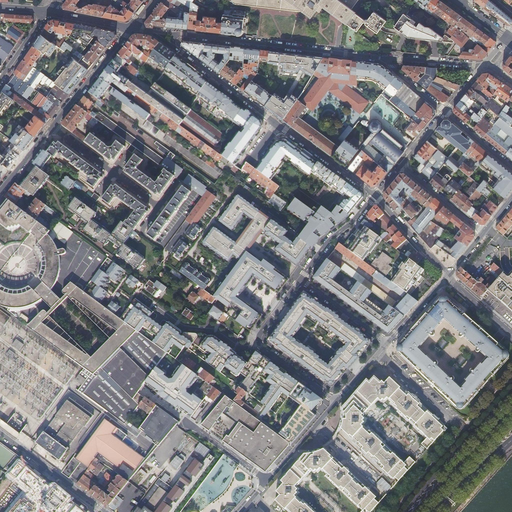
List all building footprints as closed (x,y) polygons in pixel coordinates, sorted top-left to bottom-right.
[(79,0),(66,0),(63,5),(64,9),(68,9),(76,11),(89,4),(87,1),(80,4),(79,5),(77,3),(79,0)] [(92,14),(103,16),(111,4),(113,1),(113,0),(105,0),(104,3),(104,5),(95,4),(94,4),(94,5),(93,5),(92,5),(91,4),(89,4),(76,11),(92,14)] [(128,19),(134,12),(121,4),(116,0),(115,0),(113,0),(113,1),(119,5),(119,6),(122,9),(121,11),(117,8),(117,9),(115,7),(116,5),(114,4),(113,5),(113,6),(111,4),(103,16),(118,19),(125,20),(127,19),(128,19)] [(115,0),(116,0),(131,0),(130,3),(126,0),(125,2),(123,0),(121,4),(134,12),(136,10),(143,1),(143,0),(115,0)] [(162,0),(161,2),(169,7),(170,8),(176,13),(179,10),(179,9),(174,5),(176,2),(175,2),(176,0),(162,0)] [(231,0),(231,1),(235,4),(300,11),(301,10),(311,17),(320,5),(343,22),(347,24),(355,13),(356,12),(351,9),(358,0),(231,0)] [(426,6),(430,0),(411,0),(415,3),(423,9),(426,6)] [(429,10),(427,12),(430,14),(433,11),(440,1),(439,0),(430,0),(426,6),(429,8),(428,9),(429,10)] [(489,0),(488,0),(485,4),(511,24),(511,22),(511,18),(507,14),(496,5),(489,0)] [(440,1),(433,11),(454,26),(462,16),(460,15),(457,13),(446,5),(440,1)] [(163,17),(167,19),(166,26),(179,28),(187,29),(189,13),(185,12),(183,11),(179,10),(176,13),(170,8),(166,13),(165,13),(169,7),(161,2),(160,3),(154,11),(153,12),(160,16),(163,17)] [(511,24),(485,4),(483,7),(489,11),(501,20),(507,25),(511,24)] [(189,13),(187,29),(192,29),(196,30),(197,20),(198,13),(189,8),(189,13)] [(222,22),(221,32),(228,33),(236,34),(236,33),(238,34),(239,33),(240,33),(241,33),(241,32),(242,32),(242,31),(242,28),(243,28),(245,11),(231,9),(231,15),(223,14),(222,22)] [(357,31),(363,23),(366,22),(365,23),(365,25),(367,26),(368,25),(367,26),(372,30),(372,32),(374,32),(374,33),(375,33),(376,32),(377,33),(386,21),(374,11),(368,19),(363,20),(355,13),(347,24),(348,25),(355,30),(358,33),(360,34),(360,33),(357,31)] [(166,29),(166,26),(167,19),(163,17),(163,19),(160,18),(160,16),(153,12),(145,22),(146,24),(147,27),(153,27),(153,25),(155,25),(160,25),(164,26),(164,28),(166,29)] [(32,19),(31,16),(11,14),(0,14),(0,15),(0,31),(16,42),(23,32),(18,28),(18,22),(30,23),(32,19)] [(416,23),(406,15),(406,16),(404,14),(394,27),(408,37),(453,43),(454,41),(450,38),(445,34),(443,37),(429,27),(426,27),(420,23),(417,26),(414,24),(416,23)] [(197,20),(196,30),(203,30),(214,32),(221,32),(222,22),(217,22),(218,21),(216,21),(216,17),(204,16),(203,20),(202,20),(197,20)] [(450,28),(445,34),(450,38),(451,36),(454,31),(462,37),(465,34),(465,33),(457,27),(458,26),(468,33),(467,35),(469,37),(471,39),(472,38),(473,39),(473,40),(477,43),(479,41),(482,44),(482,43),(484,44),(482,47),(487,52),(496,41),(478,28),(462,16),(454,26),(452,30),(450,28)] [(50,21),(40,34),(51,42),(56,36),(54,34),(54,31),(56,31),(55,32),(56,34),(59,34),(58,36),(59,37),(63,37),(64,34),(66,34),(68,35),(68,36),(69,36),(73,29),(74,23),(60,21),(53,19),(50,21)] [(85,26),(74,23),(73,29),(69,36),(65,42),(69,45),(71,46),(79,35),(84,39),(81,44),(85,47),(93,38),(93,37),(90,35),(96,28),(85,26)] [(440,31),(445,34),(450,28),(445,24),(440,31)] [(97,41),(106,47),(110,42),(116,34),(114,31),(101,29),(96,28),(90,35),(93,37),(95,35),(98,36),(98,38),(99,39),(97,41)] [(13,48),(14,46),(16,42),(0,31),(0,64),(1,65),(10,52),(13,48)] [(451,36),(450,38),(454,41),(457,44),(462,37),(454,31),(451,36)] [(36,40),(33,45),(38,49),(42,52),(43,53),(44,53),(46,51),(50,54),(56,46),(54,44),(51,42),(40,34),(36,40)] [(467,35),(465,34),(462,37),(457,44),(454,45),(460,49),(459,50),(463,52),(460,56),(460,57),(473,58),(482,59),(483,57),(487,52),(482,47),(478,44),(474,49),(468,48),(464,45),(469,37),(467,35)] [(151,38),(148,36),(142,35),(136,35),(132,36),(128,42),(148,57),(159,43),(151,38)] [(56,46),(59,48),(64,41),(64,42),(66,39),(64,37),(63,37),(59,43),(56,41),(54,44),(56,46)] [(64,41),(59,48),(64,52),(66,48),(79,58),(77,60),(77,61),(78,62),(85,67),(87,68),(88,69),(90,66),(93,63),(85,57),(84,57),(83,56),(82,55),(80,54),(71,46),(69,45),(65,42),(64,42),(64,41)] [(97,41),(85,57),(93,63),(100,54),(106,47),(97,41)] [(196,55),(199,57),(203,52),(204,51),(204,50),(205,43),(182,41),(181,44),(196,55)] [(122,49),(117,55),(138,71),(140,68),(129,60),(129,58),(133,53),(145,62),(148,57),(128,42),(122,49)] [(159,43),(148,57),(150,59),(154,62),(159,65),(160,66),(162,68),(165,70),(175,55),(169,50),(159,43)] [(204,61),(219,72),(227,62),(228,61),(229,59),(231,46),(214,44),(205,43),(204,50),(208,51),(208,53),(206,55),(203,52),(199,57),(204,61)] [(27,53),(23,60),(32,66),(33,64),(35,66),(37,64),(34,62),(37,59),(38,59),(39,58),(38,57),(42,52),(38,49),(33,45),(27,53)] [(243,58),(245,48),(239,47),(231,46),(229,59),(234,59),(234,55),(240,56),(239,60),(243,60),(243,58)] [(259,60),(260,50),(256,49),(245,48),(243,58),(249,59),(248,64),(243,64),(243,65),(243,67),(257,73),(258,73),(258,67),(259,60)] [(269,51),(260,50),(259,60),(268,61),(269,51)] [(314,74),(324,57),(269,51),(268,61),(268,63),(279,64),(278,70),(282,70),(282,71),(303,74),(304,71),(312,76),(314,74)] [(138,71),(117,55),(114,59),(113,60),(122,66),(134,75),(138,71)] [(165,70),(163,72),(169,77),(172,74),(183,82),(183,83),(198,94),(207,82),(201,78),(203,75),(193,69),(191,67),(175,55),(165,70)] [(511,55),(510,56),(503,65),(503,69),(510,74),(511,75),(511,55)] [(298,99),(293,105),(283,119),(288,123),(313,142),(331,155),(339,147),(338,146),(298,117),(302,112),(306,106),(309,108),(313,110),(328,90),(357,111),(358,111),(358,112),(359,112),(359,111),(360,111),(361,110),(362,109),(363,109),(363,108),(364,107),(365,106),(365,105),(366,104),(366,103),(367,102),(367,101),(366,101),(366,100),(365,99),(352,89),(352,84),(357,85),(357,79),(357,77),(357,61),(353,60),(347,60),(340,59),(330,58),(327,57),(324,57),(317,69),(314,74),(320,77),(302,102),(298,99)] [(72,58),(64,66),(66,68),(69,64),(73,59),(72,58)] [(60,75),(53,83),(56,84),(60,87),(68,94),(71,90),(76,84),(79,80),(83,76),(82,74),(87,68),(85,67),(78,62),(77,61),(73,59),(69,64),(66,68),(64,66),(63,65),(57,73),(60,75)] [(13,74),(34,89),(37,84),(38,84),(41,80),(52,88),(56,84),(53,83),(34,68),(32,66),(23,60),(20,63),(15,70),(13,74)] [(122,66),(113,60),(112,62),(104,71),(115,79),(117,80),(179,125),(183,120),(137,87),(117,72),(122,66)] [(373,63),(357,61),(357,77),(371,78),(378,82),(386,88),(396,76),(383,65),(380,64),(377,63),(373,63)] [(227,62),(219,72),(222,75),(231,81),(236,73),(231,69),(232,68),(231,67),(231,68),(230,67),(229,68),(226,65),(228,63),(227,62)] [(252,80),(257,73),(243,67),(243,65),(242,65),(236,73),(231,81),(236,85),(243,75),(244,73),(249,76),(247,79),(240,88),(244,90),(252,80)] [(425,72),(426,67),(415,66),(403,65),(402,68),(418,81),(421,78),(418,76),(421,72),(425,72)] [(431,67),(426,67),(425,72),(425,74),(421,78),(418,81),(427,89),(430,85),(435,88),(441,92),(443,84),(444,80),(437,77),(437,71),(437,68),(431,67)] [(115,79),(104,71),(101,75),(99,78),(110,85),(112,82),(129,96),(130,95),(131,96),(132,95),(134,96),(134,97),(136,101),(152,112),(154,113),(155,112),(160,116),(159,117),(168,124),(168,126),(217,161),(220,160),(232,168),(231,169),(235,172),(238,168),(234,165),(230,163),(230,162),(221,155),(213,149),(212,150),(179,125),(117,80),(116,82),(114,80),(113,80),(115,79)] [(487,90),(493,95),(494,93),(502,82),(494,77),(488,73),(482,74),(480,76),(476,81),(486,89),(489,85),(490,86),(487,90)] [(10,79),(6,84),(11,87),(11,88),(17,92),(19,94),(40,109),(50,116),(52,113),(58,106),(49,100),(47,99),(34,89),(13,74),(10,79)] [(398,78),(396,76),(386,88),(385,89),(393,96),(394,94),(403,83),(398,78)] [(119,115),(134,125),(135,123),(105,101),(104,102),(99,98),(109,85),(110,85),(99,78),(93,85),(88,92),(98,99),(103,103),(113,111),(119,115)] [(41,80),(38,84),(50,93),(53,95),(62,102),(63,100),(65,98),(56,91),(52,88),(41,80)] [(265,105),(272,95),(271,94),(269,93),(268,92),(264,90),(264,89),(264,88),(264,87),(263,87),(262,87),(261,87),(260,86),(256,83),(254,82),(253,81),(252,80),(244,90),(251,96),(264,106),(265,105)] [(459,85),(444,80),(443,84),(456,90),(459,85)] [(481,91),(491,98),(493,95),(487,90),(486,89),(476,81),(474,84),(471,87),(481,96),(483,94),(481,92),(481,91)] [(231,117),(234,119),(242,109),(225,96),(223,94),(207,82),(198,94),(197,96),(203,101),(204,102),(208,105),(210,106),(207,110),(216,117),(216,116),(218,113),(220,114),(225,117),(226,117),(226,116),(230,119),(231,117)] [(502,82),(494,93),(495,94),(496,93),(507,102),(511,95),(511,89),(504,84),(502,82)] [(155,83),(151,88),(187,114),(190,110),(188,108),(177,100),(171,95),(156,84),(155,83)] [(405,84),(403,83),(394,94),(402,101),(411,90),(405,84)] [(4,87),(1,91),(13,100),(21,106),(35,115),(45,123),(47,119),(50,116),(40,109),(38,111),(19,98),(9,90),(11,88),(11,87),(6,84),(4,87)] [(138,85),(137,87),(183,120),(184,119),(150,94),(152,91),(186,116),(187,114),(151,88),(148,92),(138,85)] [(446,101),(449,97),(446,95),(441,92),(435,88),(430,85),(427,89),(442,102),(446,102),(446,101)] [(60,87),(56,91),(65,98),(66,96),(68,94),(60,87)] [(486,105),(488,102),(481,96),(471,87),(467,92),(466,94),(473,100),(476,97),(483,104),(481,107),(482,108),(487,112),(489,108),(486,105)] [(150,114),(113,88),(111,89),(109,93),(146,120),(149,116),(149,115),(150,114)] [(385,89),(382,94),(389,100),(393,96),(385,89)] [(397,107),(404,113),(405,113),(414,120),(423,128),(426,126),(436,113),(435,110),(425,101),(416,113),(409,107),(418,95),(411,90),(402,101),(397,107)] [(0,112),(6,104),(9,105),(13,100),(1,91),(0,92),(0,112)] [(94,104),(98,99),(88,92),(87,93),(84,97),(93,103),(94,104)] [(50,95),(47,99),(49,100),(58,106),(60,104),(62,102),(53,95),(50,93),(49,94),(50,95)] [(283,119),(298,99),(292,95),(291,97),(287,94),(283,99),(274,93),(272,95),(264,106),(283,119)] [(402,101),(394,94),(393,96),(389,100),(397,107),(402,101)] [(483,116),(487,112),(482,108),(480,110),(472,104),(474,101),(473,100),(466,94),(464,96),(460,101),(469,108),(471,109),(481,118),(483,116)] [(416,113),(425,101),(423,99),(418,95),(409,107),(416,113)] [(491,98),(488,102),(486,105),(489,108),(498,116),(506,105),(493,95),(491,98)] [(89,114),(90,115),(91,114),(92,115),(93,114),(88,110),(93,103),(84,97),(81,101),(77,106),(87,113),(89,115),(89,114)] [(103,103),(98,99),(94,104),(100,108),(103,103)] [(477,122),(481,118),(471,109),(469,111),(472,113),(470,115),(464,111),(466,109),(467,109),(468,110),(469,108),(460,101),(457,105),(454,108),(454,112),(459,116),(466,122),(471,117),(477,122)] [(506,105),(498,116),(500,118),(509,125),(511,121),(511,118),(506,114),(509,110),(508,109),(509,107),(506,104),(506,105)] [(87,113),(77,106),(67,118),(62,125),(66,128),(83,140),(85,137),(74,129),(76,127),(75,126),(77,123),(78,125),(84,117),(87,113)] [(225,150),(221,155),(230,162),(230,163),(234,165),(242,156),(262,128),(261,120),(257,117),(248,110),(247,110),(245,111),(242,109),(234,119),(233,121),(236,123),(237,122),(241,125),(240,126),(242,127),(239,132),(238,132),(230,143),(229,143),(224,149),(225,150)] [(183,120),(179,125),(212,150),(213,149),(223,135),(223,134),(190,110),(187,114),(186,116),(184,119),(183,120)] [(136,148),(160,166),(164,160),(99,112),(96,115),(94,118),(98,120),(104,125),(130,144),(136,148)] [(35,115),(24,128),(34,136),(40,129),(45,123),(35,115)] [(484,117),(483,116),(481,118),(477,122),(473,128),(482,135),(484,137),(493,126),(487,122),(484,119),(484,117)] [(98,120),(94,118),(93,117),(90,121),(89,121),(88,122),(93,126),(98,120)] [(510,147),(511,145),(511,126),(509,125),(500,118),(495,123),(493,126),(484,137),(496,147),(505,154),(510,147)] [(388,155),(396,161),(405,151),(404,150),(406,148),(403,146),(403,145),(403,144),(403,143),(385,128),(384,128),(384,129),(383,128),(383,129),(381,128),(382,127),(381,122),(377,119),(372,120),(369,124),(370,129),(373,131),(368,138),(388,155)] [(95,136),(104,125),(98,120),(93,126),(85,137),(83,140),(82,141),(113,163),(125,147),(116,140),(112,147),(109,147),(106,145),(95,136)] [(155,136),(159,129),(151,123),(147,120),(142,127),(155,136)] [(338,146),(339,147),(345,139),(358,122),(360,121),(359,120),(353,128),(342,141),(338,146)] [(406,129),(416,137),(423,128),(414,120),(406,129)] [(448,120),(444,120),(441,124),(436,130),(457,147),(448,158),(459,168),(463,163),(464,162),(467,158),(468,156),(465,153),(474,142),(469,138),(455,125),(448,120)] [(15,144),(23,150),(26,146),(34,136),(24,128),(24,129),(18,125),(12,132),(14,134),(10,140),(15,144)] [(339,138),(342,141),(353,128),(349,125),(339,138)] [(166,134),(183,147),(185,145),(171,135),(172,134),(168,131),(166,134)] [(0,142),(11,150),(9,152),(17,158),(23,150),(15,144),(10,140),(0,133),(0,142)] [(162,139),(218,180),(221,175),(213,169),(210,166),(209,166),(202,160),(193,154),(188,150),(183,147),(166,134),(162,139)] [(263,160),(256,169),(270,180),(274,175),(273,174),(274,172),(276,174),(277,173),(279,169),(280,169),(280,168),(278,167),(280,165),(281,165),(284,161),(283,161),(287,156),(293,160),(292,162),(299,167),(305,172),(306,172),(307,171),(310,174),(311,172),(319,161),(309,154),(292,142),(287,137),(279,139),(263,160)] [(49,149),(46,152),(51,156),(53,157),(54,158),(58,153),(60,155),(60,156),(62,157),(63,156),(68,160),(69,160),(71,162),(70,163),(79,170),(81,169),(81,171),(83,172),(85,172),(85,174),(88,176),(88,180),(87,182),(94,188),(104,175),(57,140),(56,139),(55,141),(49,149)] [(339,147),(331,155),(337,160),(346,166),(347,166),(355,156),(355,155),(359,150),(345,139),(339,147)] [(157,149),(167,156),(170,152),(156,141),(154,144),(158,147),(157,149)] [(448,158),(435,148),(427,141),(419,151),(417,152),(428,161),(432,156),(437,161),(434,166),(439,170),(441,167),(444,163),(448,158)] [(476,143),(474,142),(465,153),(468,156),(478,145),(476,143)] [(132,153),(136,148),(130,144),(126,149),(132,153)] [(480,164),(488,153),(484,150),(478,145),(468,156),(467,158),(469,159),(471,156),(472,157),(474,154),(478,157),(476,159),(478,161),(476,164),(478,166),(480,164)] [(46,152),(42,149),(41,151),(35,158),(31,163),(36,166),(37,166),(44,171),(46,169),(45,168),(46,167),(44,165),(51,156),(46,152)] [(14,161),(0,150),(0,162),(0,163),(8,169),(14,161)] [(370,166),(374,161),(362,151),(357,157),(349,167),(348,168),(353,172),(363,159),(369,164),(369,165),(370,166)] [(494,189),(505,198),(508,193),(511,189),(511,188),(511,172),(511,173),(506,168),(502,165),(499,162),(493,158),(488,153),(480,164),(488,171),(488,170),(501,181),(494,189)] [(158,197),(174,176),(164,169),(161,172),(163,173),(156,182),(138,169),(138,167),(143,160),(135,154),(122,170),(158,197)] [(379,165),(387,172),(391,167),(396,161),(388,155),(379,165)] [(357,157),(355,156),(347,166),(348,166),(349,167),(357,157)] [(432,156),(428,161),(429,162),(434,166),(437,161),(432,156)] [(202,160),(209,166),(211,163),(207,160),(207,159),(204,157),(202,160)] [(455,172),(459,168),(448,158),(444,163),(455,172)] [(326,167),(319,161),(311,172),(314,175),(315,175),(316,173),(323,178),(322,179),(322,180),(325,183),(333,172),(326,167)] [(65,166),(59,162),(57,164),(56,165),(62,170),(65,166)] [(269,188),(270,188),(274,191),(279,186),(271,180),(270,180),(256,169),(246,162),(242,168),(250,174),(266,186),(269,188)] [(420,162),(415,169),(416,170),(420,173),(422,171),(424,169),(426,166),(423,164),(420,162)] [(436,174),(439,170),(434,166),(433,165),(429,162),(426,166),(424,169),(422,171),(431,179),(436,174)] [(469,176),(474,171),(464,162),(463,163),(459,168),(469,176)] [(381,180),(387,172),(379,165),(373,172),(363,165),(356,174),(366,181),(372,186),(376,185),(381,180)] [(44,171),(37,166),(33,171),(32,173),(31,174),(25,181),(23,183),(22,182),(19,186),(27,191),(30,193),(33,196),(38,190),(40,188),(42,185),(44,182),(50,176),(49,175),(44,171)] [(213,169),(221,175),(223,172),(215,166),(213,169)] [(440,190),(453,175),(452,174),(449,177),(447,175),(443,180),(440,177),(443,173),(440,171),(443,168),(441,167),(439,170),(436,174),(431,179),(430,181),(438,188),(440,190)] [(340,177),(333,172),(325,183),(331,187),(333,186),(337,189),(336,190),(336,191),(339,194),(348,183),(340,177)] [(410,193),(418,184),(410,178),(404,173),(400,173),(389,186),(384,192),(384,196),(390,203),(396,209),(400,205),(404,200),(401,196),(401,197),(400,197),(398,195),(399,194),(399,193),(400,194),(401,194),(404,191),(404,190),(403,189),(405,186),(406,187),(405,189),(405,191),(409,194),(410,193)] [(188,174),(182,182),(193,190),(201,196),(202,197),(185,220),(191,224),(184,233),(193,240),(193,239),(195,239),(196,237),(196,236),(198,232),(200,232),(201,230),(201,228),(196,224),(216,197),(205,189),(206,187),(188,174)] [(265,187),(266,186),(250,174),(249,176),(261,184),(261,185),(265,188),(265,187)] [(69,190),(73,185),(81,190),(84,186),(76,180),(75,181),(67,175),(60,183),(60,184),(69,190)] [(454,194),(458,189),(462,185),(460,185),(452,179),(445,187),(446,188),(454,194)] [(485,188),(488,184),(484,180),(480,185),(477,189),(484,196),(485,196),(486,197),(490,192),(485,188)] [(124,223),(134,230),(149,209),(114,182),(102,199),(110,205),(115,198),(117,198),(135,211),(128,220),(127,219),(124,223)] [(19,186),(15,183),(10,189),(4,196),(8,199),(14,203),(14,204),(19,198),(20,198),(22,196),(21,195),(23,193),(28,196),(30,193),(27,191),(19,186)] [(344,210),(349,214),(356,205),(363,197),(362,193),(356,189),(348,183),(339,194),(342,196),(343,196),(344,194),(349,198),(347,200),(346,200),(344,199),(343,198),(342,199),(339,201),(340,202),(341,203),(338,206),(342,209),(344,210)] [(428,205),(434,198),(425,190),(418,184),(410,193),(427,207),(428,205)] [(182,186),(146,234),(155,241),(158,236),(159,237),(161,233),(167,224),(168,224),(170,221),(176,212),(177,212),(179,209),(178,208),(185,199),(186,200),(188,197),(187,196),(191,192),(182,186)] [(269,202),(280,210),(286,202),(273,193),(274,191),(270,188),(269,188),(268,189),(266,191),(268,192),(266,194),(270,197),(270,198),(268,201),(269,202)] [(322,193),(319,191),(317,194),(313,200),(316,202),(322,193)] [(94,193),(91,198),(96,202),(100,197),(94,193)] [(274,250),(297,267),(312,247),(302,240),(294,234),(296,232),(262,207),(260,211),(238,194),(229,206),(230,207),(226,211),(219,221),(232,231),(244,214),(253,220),(238,240),(236,243),(214,227),(203,243),(229,262),(234,255),(241,260),(214,297),(217,299),(230,309),(226,314),(243,327),(250,332),(252,330),(260,318),(263,314),(237,295),(239,292),(246,284),(250,278),(252,275),(278,294),(289,279),(264,260),(261,263),(247,253),(250,248),(261,234),(262,235),(263,235),(264,234),(265,233),(279,243),(274,250)] [(90,222),(86,226),(84,229),(105,245),(110,238),(122,247),(117,254),(138,269),(140,266),(145,259),(138,254),(139,252),(132,247),(131,249),(124,244),(134,230),(124,223),(122,221),(112,235),(105,230),(106,228),(100,223),(98,224),(92,219),(97,213),(80,200),(81,199),(77,196),(69,206),(76,211),(75,213),(82,218),(83,217),(90,222)] [(296,232),(294,233),(294,234),(302,240),(313,248),(319,238),(349,214),(344,210),(341,214),(339,213),(342,209),(338,206),(337,205),(331,213),(322,206),(319,210),(314,207),(312,210),(294,197),(291,202),(292,202),(289,207),(294,211),(293,213),(300,218),(302,217),(309,222),(305,228),(301,225),(300,225),(296,232)] [(54,211),(36,198),(26,212),(39,222),(46,227),(48,224),(43,221),(44,220),(40,217),(39,218),(38,217),(40,213),(39,213),(39,212),(40,211),(41,211),(42,211),(44,208),(46,210),(45,210),(51,214),(54,211)] [(404,200),(400,205),(403,209),(410,203),(406,198),(404,200)] [(428,205),(433,209),(438,212),(438,213),(444,205),(437,200),(434,198),(428,205)] [(32,231),(39,222),(26,212),(19,208),(16,205),(14,204),(14,203),(8,199),(0,209),(0,221),(5,225),(4,226),(8,229),(10,227),(12,228),(13,226),(15,228),(17,226),(18,227),(20,225),(30,233),(32,231)] [(498,207),(490,200),(487,204),(485,203),(483,205),(485,207),(484,208),(483,208),(491,215),(495,211),(498,207)] [(403,209),(411,218),(421,210),(417,206),(415,208),(410,203),(403,209)] [(419,235),(428,225),(431,221),(435,215),(438,212),(433,209),(428,205),(427,207),(425,208),(425,209),(425,210),(417,219),(411,226),(415,230),(419,235)] [(449,209),(444,205),(438,213),(438,212),(435,215),(438,218),(439,218),(440,217),(441,219),(447,223),(450,219),(454,214),(449,209)] [(489,218),(491,215),(483,208),(481,206),(479,207),(481,209),(481,208),(482,209),(480,212),(477,210),(472,216),(478,221),(482,224),(484,224),(489,218)] [(378,219),(384,214),(377,207),(376,207),(374,207),(366,216),(373,221),(376,217),(378,219)] [(502,221),(495,228),(504,235),(506,232),(511,225),(511,215),(509,213),(508,214),(508,213),(506,216),(502,221)] [(387,230),(393,224),(391,222),(387,217),(384,214),(378,219),(375,223),(380,226),(382,224),(387,230)] [(467,225),(454,214),(450,219),(461,228),(454,237),(459,240),(467,245),(471,240),(474,236),(474,230),(470,227),(467,225)] [(373,221),(366,216),(363,220),(361,223),(364,226),(366,227),(369,229),(374,222),(373,221)] [(411,226),(417,219),(415,217),(411,220),(411,219),(407,222),(408,222),(411,226)] [(161,360),(163,358),(167,352),(152,342),(138,332),(124,321),(121,318),(114,314),(107,308),(100,303),(89,295),(83,291),(71,282),(63,289),(63,290),(62,291),(62,292),(63,292),(63,293),(64,293),(64,294),(65,294),(66,294),(61,299),(51,289),(55,284),(58,277),(59,270),(60,262),(59,255),(64,254),(65,254),(65,253),(66,252),(66,251),(65,250),(65,249),(64,249),(63,249),(58,250),(56,245),(53,240),(55,237),(64,243),(73,232),(60,222),(57,220),(50,230),(46,227),(39,222),(32,231),(37,235),(35,237),(40,242),(38,244),(40,246),(43,251),(45,255),(46,260),(46,266),(45,271),(44,275),(42,280),(44,282),(35,291),(33,289),(30,290),(26,292),(21,293),(15,293),(10,293),(5,291),(1,289),(0,288),(0,304),(1,305),(2,305),(3,306),(4,306),(5,307),(7,307),(8,307),(9,307),(10,307),(11,308),(13,308),(14,308),(15,308),(16,308),(18,308),(19,308),(20,308),(21,307),(22,307),(23,307),(24,307),(25,307),(26,307),(27,306),(28,306),(29,306),(30,305),(31,305),(32,304),(33,304),(34,304),(35,303),(36,303),(37,302),(38,301),(39,301),(40,300),(42,298),(52,308),(47,313),(47,312),(46,311),(45,310),(44,310),(43,310),(42,310),(42,311),(27,326),(84,368),(94,375),(95,376),(82,393),(107,412),(118,419),(125,424),(128,420),(133,413),(138,406),(141,402),(139,400),(142,396),(137,393),(139,390),(131,382),(134,378),(142,386),(145,382),(156,366),(159,363),(161,360)] [(164,248),(170,253),(171,251),(180,240),(184,233),(191,224),(185,220),(164,248)] [(431,221),(428,225),(419,235),(425,241),(431,248),(436,244),(435,243),(439,237),(441,238),(445,231),(436,224),(431,221)] [(394,225),(393,224),(387,230),(386,231),(387,232),(388,231),(389,233),(383,239),(387,242),(391,238),(399,231),(394,225)] [(379,237),(375,233),(369,229),(366,227),(362,233),(361,231),(357,237),(355,235),(352,234),(346,241),(342,246),(343,246),(347,250),(362,260),(365,262),(365,263),(369,265),(369,266),(372,268),(384,277),(392,267),(388,265),(392,259),(380,251),(371,263),(367,260),(382,239),(380,238),(379,237)] [(387,232),(386,231),(379,237),(380,238),(382,239),(383,239),(389,233),(388,231),(387,232)] [(406,238),(399,231),(391,238),(393,240),(395,240),(396,240),(396,241),(391,245),(396,249),(407,239),(406,238)] [(411,244),(407,239),(396,249),(401,253),(411,260),(417,264),(423,257),(417,253),(418,251),(417,250),(411,244)] [(180,240),(171,251),(180,257),(182,256),(183,255),(182,253),(185,249),(187,249),(188,248),(188,246),(188,245),(180,240)] [(436,244),(456,258),(461,252),(467,245),(459,240),(452,248),(444,243),(439,240),(436,244)] [(335,241),(331,246),(386,286),(392,290),(402,297),(406,293),(394,284),(393,284),(384,277),(372,268),(369,266),(369,265),(365,263),(365,262),(362,260),(347,250),(343,246),(342,246),(335,241)] [(326,254),(324,256),(327,258),(341,269),(358,281),(359,282),(365,286),(371,291),(372,292),(389,305),(404,316),(417,301),(409,296),(406,293),(402,297),(402,298),(403,299),(401,302),(398,300),(397,303),(344,263),(335,257),(328,252),(326,254)] [(341,269),(327,258),(313,278),(330,291),(330,290),(331,290),(339,296),(338,296),(338,297),(363,315),(364,315),(364,314),(372,320),(372,321),(388,334),(404,316),(389,305),(384,311),(367,298),(372,292),(371,291),(365,286),(359,282),(358,281),(350,292),(333,280),(341,269)] [(406,293),(409,296),(423,280),(425,278),(426,270),(417,264),(411,260),(407,265),(405,264),(404,266),(401,269),(403,270),(393,284),(394,284),(406,293)] [(105,273),(99,269),(91,280),(97,285),(89,295),(100,303),(108,292),(103,288),(104,286),(105,286),(106,286),(107,285),(107,284),(106,284),(106,283),(107,282),(108,282),(109,282),(110,281),(110,280),(109,280),(109,279),(111,277),(116,281),(124,269),(114,262),(105,273)] [(186,263),(179,271),(197,284),(198,286),(200,287),(204,290),(211,281),(210,281),(210,279),(208,278),(206,278),(202,275),(202,273),(200,272),(198,272),(198,270),(196,269),(194,269),(190,266),(189,264),(188,263),(186,263)] [(500,276),(502,273),(503,272),(494,264),(490,268),(500,276)] [(467,286),(471,289),(477,282),(472,277),(469,280),(468,279),(471,276),(467,273),(465,276),(463,275),(466,272),(461,267),(460,268),(458,270),(456,273),(456,277),(467,286)] [(503,303),(511,311),(511,281),(507,277),(502,273),(500,276),(497,279),(494,283),(491,286),(488,289),(503,303)] [(139,280),(131,274),(126,282),(129,284),(128,284),(128,285),(129,286),(130,286),(131,286),(134,287),(139,280)] [(480,298),(488,289),(491,286),(488,284),(485,287),(481,283),(484,280),(481,278),(477,282),(471,289),(475,293),(480,298)] [(154,295),(159,288),(164,290),(167,286),(158,279),(155,282),(152,281),(152,282),(149,280),(147,282),(149,284),(146,289),(154,295)] [(215,302),(217,299),(214,297),(204,290),(200,287),(197,291),(199,293),(198,294),(212,304),(214,301),(215,302)] [(291,309),(291,310),(283,321),(282,321),(274,332),(267,340),(290,358),(291,357),(310,370),(309,371),(326,384),(327,383),(330,385),(332,385),(335,382),(336,382),(368,346),(367,346),(370,343),(369,339),(366,337),(367,336),(352,326),(352,327),(339,318),(340,317),(304,290),(290,309),(291,309)] [(191,293),(187,299),(194,304),(199,296),(192,291),(191,293)] [(444,297),(443,297),(442,297),(441,297),(397,346),(397,347),(397,348),(397,349),(460,408),(461,408),(462,408),(463,407),(483,385),(487,380),(508,356),(508,355),(508,354),(508,353),(507,352),(498,344),(492,338),(477,325),(465,315),(464,314),(444,297)] [(135,299),(121,318),(138,332),(143,325),(157,336),(152,342),(167,352),(173,343),(182,350),(184,346),(188,349),(193,343),(205,352),(207,350),(211,353),(205,362),(220,372),(224,366),(238,376),(240,373),(241,372),(244,374),(244,375),(246,377),(235,392),(238,395),(234,400),(255,416),(261,408),(257,405),(252,410),(244,404),(245,403),(241,400),(247,392),(249,394),(252,390),(250,388),(253,385),(260,376),(261,374),(264,377),(263,378),(272,385),(269,389),(270,389),(261,402),(266,406),(264,409),(267,411),(269,409),(282,392),(288,397),(289,396),(301,405),(284,428),(280,433),(287,438),(285,440),(289,443),(290,443),(291,441),(292,442),(316,415),(312,412),(312,411),(313,411),(322,399),(256,351),(247,363),(231,351),(232,349),(216,337),(182,332),(167,322),(163,327),(156,322),(149,317),(153,311),(139,301),(138,302),(135,299)] [(0,304),(0,305),(6,311),(7,311),(8,311),(9,312),(10,312),(11,312),(12,312),(13,312),(14,312),(15,312),(16,312),(17,312),(18,312),(19,312),(20,312),(21,312),(22,312),(23,312),(24,311),(25,311),(26,311),(27,311),(28,310),(29,310),(30,310),(31,309),(32,309),(33,309),(34,308),(35,308),(36,307),(37,307),(38,306),(39,306),(39,305),(40,305),(41,304),(42,303),(40,300),(39,301),(38,301),(37,302),(36,303),(35,303),(34,304),(33,304),(32,304),(31,305),(30,305),(29,306),(28,306),(27,306),(26,307),(25,307),(24,307),(23,307),(22,307),(21,307),(20,308),(19,308),(18,308),(16,308),(15,308),(14,308),(13,308),(11,308),(10,307),(9,307),(8,307),(7,307),(5,307),(4,306),(3,306),(2,305),(1,305),(0,304)] [(112,301),(107,308),(114,314),(120,307),(117,305),(118,304),(118,303),(117,303),(117,302),(116,302),(115,302),(115,303),(112,301)] [(212,305),(208,315),(222,320),(225,310),(212,305)] [(190,320),(193,315),(190,313),(191,310),(187,308),(186,310),(185,309),(181,313),(190,320)] [(0,322),(5,326),(11,318),(0,309),(0,322)] [(29,318),(22,313),(18,318),(26,324),(29,318)] [(12,345),(19,350),(23,344),(16,339),(12,345)] [(15,354),(9,350),(6,354),(12,359),(15,354)] [(184,364),(191,369),(195,363),(189,358),(187,360),(186,359),(185,361),(186,361),(184,364)] [(156,366),(145,382),(158,392),(157,393),(177,408),(178,407),(191,416),(205,398),(207,395),(209,392),(213,387),(205,382),(200,389),(204,392),(202,394),(200,393),(197,397),(193,394),(192,395),(187,392),(186,392),(186,390),(192,382),(193,382),(196,378),(195,378),(197,375),(183,364),(181,367),(179,366),(176,370),(177,371),(171,379),(170,380),(169,378),(165,375),(166,373),(156,366)] [(95,376),(94,375),(84,368),(76,379),(83,384),(78,390),(82,393),(95,376)] [(201,378),(209,384),(214,377),(206,371),(201,378)] [(131,382),(139,390),(142,386),(134,378),(131,382)] [(441,429),(443,427),(431,416),(430,414),(429,415),(405,392),(405,393),(399,388),(400,388),(397,385),(396,385),(392,381),(389,378),(384,384),(381,381),(379,383),(373,378),(369,384),(366,381),(342,409),(343,413),(343,417),(343,418),(342,423),(341,428),(340,429),(351,440),(352,438),(357,443),(356,445),(393,480),(395,478),(398,481),(415,462),(409,457),(403,464),(402,462),(403,462),(401,460),(400,461),(395,456),(395,455),(394,454),(393,454),(381,443),(381,442),(380,441),(379,441),(374,436),(372,434),(372,435),(368,431),(367,433),(362,428),(360,426),(363,423),(362,421),(363,419),(361,417),(377,399),(380,402),(382,400),(383,402),(386,399),(393,405),(392,406),(395,409),(395,410),(396,411),(397,411),(403,417),(405,419),(405,418),(417,429),(416,429),(418,431),(418,430),(425,436),(424,437),(426,438),(426,437),(427,438),(421,444),(427,449),(443,431),(441,429)] [(226,386),(222,392),(230,397),(234,392),(226,386)] [(209,392),(207,395),(214,401),(216,398),(217,398),(218,396),(221,392),(213,387),(209,392)] [(233,401),(225,395),(201,425),(256,465),(257,463),(260,465),(262,463),(264,465),(266,462),(269,464),(271,461),(274,463),(278,458),(289,445),(289,444),(289,443),(285,440),(233,401)] [(203,414),(204,415),(213,403),(215,401),(214,401),(207,395),(205,398),(211,403),(203,414)] [(36,443),(52,455),(57,459),(60,460),(68,449),(68,450),(69,448),(68,447),(84,426),(85,427),(93,415),(69,397),(56,416),(44,432),(36,443)] [(144,398),(141,402),(138,406),(149,414),(156,405),(145,397),(144,398)] [(2,403),(0,406),(0,417),(21,434),(29,423),(2,403)] [(340,403),(337,406),(338,407),(338,410),(339,412),(339,415),(339,417),(339,419),(339,422),(338,424),(338,427),(337,428),(337,429),(336,431),(335,433),(334,436),(332,438),(334,441),(336,439),(337,437),(338,434),(340,432),(340,429),(341,428),(342,423),(343,418),(343,417),(343,413),(342,409),(341,408),(341,405),(340,403)] [(179,421),(156,405),(149,414),(145,421),(139,428),(154,439),(160,444),(179,421)] [(195,421),(199,424),(201,421),(204,415),(203,414),(201,413),(195,421)] [(122,470),(119,474),(129,482),(147,459),(145,458),(122,441),(127,435),(105,419),(78,455),(76,454),(62,473),(69,478),(81,463),(88,468),(96,458),(95,458),(98,453),(122,470)] [(300,451),(298,450),(295,453),(297,454),(300,454),(303,454),(310,454),(317,452),(323,450),(324,449),(326,448),(328,446),(330,445),(332,443),(334,441),(332,438),(330,440),(328,442),(326,443),(324,445),(322,446),(320,447),(317,448),(315,449),(313,450),(310,450),(308,451),(305,451),(303,451),(300,451)] [(160,444),(154,439),(152,442),(155,444),(145,458),(147,459),(160,444)] [(0,469),(6,474),(8,476),(15,468),(22,459),(0,442),(0,469)] [(198,444),(194,449),(205,457),(211,450),(199,442),(198,444)] [(295,492),(296,490),(294,487),(298,483),(307,472),(310,470),(313,472),(314,470),(316,472),(319,469),(321,471),(322,470),(327,474),(325,476),(329,480),(328,480),(330,482),(330,481),(336,486),(335,487),(337,488),(338,488),(350,499),(349,500),(351,501),(352,501),(357,506),(356,506),(358,508),(359,507),(362,510),(360,511),(370,511),(379,504),(374,499),(376,497),(333,458),(332,459),(323,450),(317,452),(310,454),(303,454),(280,481),(283,484),(275,492),(279,495),(274,501),(284,510),(284,509),(287,511),(313,511),(314,511),(313,511),(312,511),(306,506),(307,506),(305,504),(305,505),(302,502),(301,503),(293,496),(296,493),(295,492)] [(168,481),(183,480),(183,477),(194,459),(199,459),(202,455),(197,453),(197,457),(188,457),(187,459),(189,460),(189,462),(185,469),(185,470),(181,476),(177,477),(177,478),(171,479),(171,476),(168,481)] [(190,500),(201,510),(214,501),(219,496),(222,494),(226,490),(228,487),(230,482),(232,478),(233,475),(234,471),(238,467),(239,465),(224,454),(221,458),(190,500)] [(177,455),(170,464),(177,470),(184,461),(177,455)] [(98,460),(96,458),(88,468),(87,470),(83,475),(77,484),(78,485),(106,506),(109,505),(109,508),(114,511),(123,500),(117,496),(129,482),(119,474),(116,478),(117,478),(115,481),(115,480),(111,484),(109,483),(113,478),(109,474),(106,473),(102,477),(100,480),(99,482),(101,484),(106,487),(105,488),(112,493),(110,496),(103,491),(103,490),(96,486),(97,485),(91,480),(94,476),(94,475),(92,477),(90,480),(87,477),(90,473),(89,472),(90,470),(97,476),(104,467),(97,462),(98,460)] [(91,511),(84,507),(85,506),(69,494),(22,459),(8,476),(24,490),(5,511),(91,511)] [(166,473),(161,479),(166,482),(170,476),(166,473)] [(160,478),(134,511),(165,511),(167,510),(160,505),(173,488),(169,485),(166,482),(161,479),(160,478)]
